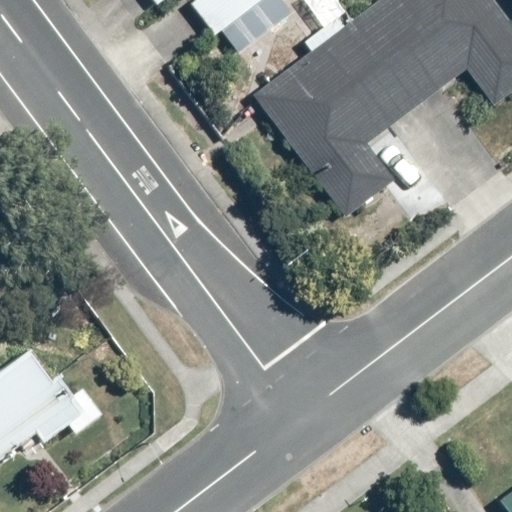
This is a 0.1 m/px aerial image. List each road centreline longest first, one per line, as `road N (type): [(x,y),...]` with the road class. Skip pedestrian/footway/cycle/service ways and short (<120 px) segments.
road 1 (residential): [(0,10),(299,418)]
road 2 (residential): [(511,256),(299,418)]
road 3 (residential): [(299,418),(175,511)]
